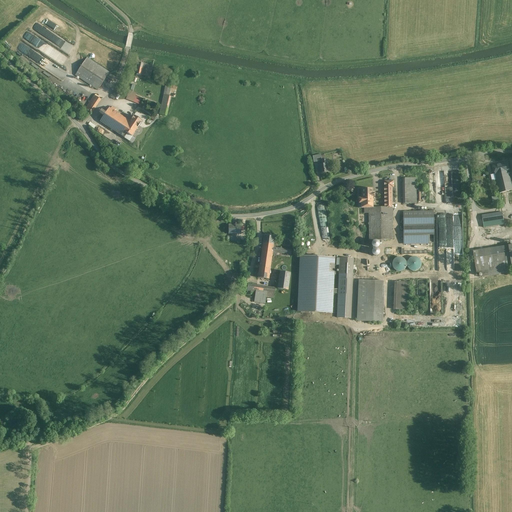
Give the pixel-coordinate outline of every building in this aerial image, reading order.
[(109,73),(87,58),(75,75),(97,90),(109,73)] [(136,95),(129,93),(126,99),(133,102),(136,95)] [(169,96),(164,95),(159,114),(166,116),(170,96),(169,96)] [(93,96),(85,109),(90,112),(99,99),(93,96)] [(115,109),(112,107),(111,109),(109,107),(100,122),(125,138),(127,134),(124,132),(131,122),(114,111),(115,109)] [(131,122),(124,132),(127,134),(132,137),(142,121),(134,116),(131,122)] [(327,160),(321,161),(322,165),(319,165),(320,173),(328,172),(327,166),(328,166),(327,160)] [(508,163),(493,166),(495,174),(508,172),(510,171),(508,163)] [(508,172),(495,174),(500,193),(511,190),(511,187),(509,176),(508,172)] [(411,178),(402,178),(403,204),(411,204),(411,203),(411,178)] [(373,189),(361,189),(361,198),(359,198),(359,203),(361,203),(361,208),(364,208),(372,208),(373,208),(373,197),(375,197),(375,193),(373,193),(373,189)] [(373,208),(372,208),(364,208),(364,213),(368,213),(369,240),(373,240),(377,240),(393,240),(392,207),(384,208),(373,208)] [(433,211),(403,211),(403,236),(433,235),(433,211)] [(502,212),(482,215),(483,223),(503,219),(502,212)] [(503,219),(483,223),(484,228),(504,225),(503,219)] [(241,226),(233,225),(228,225),(228,233),(241,234),(241,226)] [(275,237),(264,235),(263,243),(274,245),(275,237)] [(403,236),(403,244),(428,244),(428,236),(403,236)] [(274,245),(263,243),(257,277),(268,279),(272,255),(273,251),(273,246),(274,245)] [(508,245),(497,247),(500,269),(511,267),(508,245)] [(292,250),(275,247),(275,246),(273,246),(273,251),(277,252),(281,253),(291,255),(292,250)] [(497,247),(473,251),(477,272),(479,272),(500,269),(497,247)] [(334,258),(301,256),(298,312),(332,313),(333,289),(334,258)] [(406,267),(406,264),(406,262),(404,259),(402,258),(399,257),(396,258),(394,259),(392,262),(392,264),(392,267),(394,269),(396,271),(399,272),(402,271),(404,269),(406,267)] [(420,267),(421,264),(420,261),(419,259),(416,257),(414,257),(411,257),(408,259),(407,261),(406,264),(407,267),(409,269),(411,271),(414,271),(416,271),(419,269),(420,267)] [(353,259),(339,258),(339,265),(338,288),(338,294),(337,317),(349,318),(351,280),(352,280),(353,259)] [(500,269),(479,272),(480,277),(511,272),(511,269),(511,267),(500,269)] [(290,272),(280,271),(277,288),(287,290),(290,272)] [(381,281),(358,280),(356,321),(379,322),(381,281)] [(408,282),(396,282),(395,310),(407,310),(408,282)] [(275,288),(248,284),(246,294),(255,295),(254,302),(265,303),(266,296),(273,297),(275,288)]
